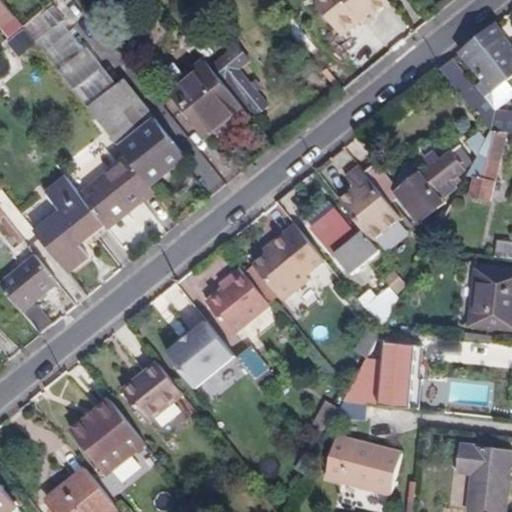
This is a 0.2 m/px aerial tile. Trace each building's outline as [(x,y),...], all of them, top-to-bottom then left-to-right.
[(373,19),(392,5),(387,0),(312,0),(311,1),(342,38),(361,22),(361,20),(368,14),(373,19)] [(0,29),(0,30),(14,19),(0,1),(0,29)] [(8,41),(20,56),(36,43),(23,28),(8,41)] [(511,50),(511,51),(494,29),(463,54),(486,83),(476,91),(453,62),(441,72),(491,134),(494,116),(495,115),(485,102),(505,86),(511,79),(511,50)] [(206,138),(243,109),(217,77),(204,62),(168,91),(206,138)] [(155,192),(158,197),(174,182),(171,178),(174,173),(167,165),(180,153),(120,81),(107,91),(104,87),(106,84),(96,71),(72,91),(127,159),(155,192)] [(238,73),(226,82),(256,118),(267,108),(238,73)] [(511,94),(505,86),(485,102),(495,115),(511,101),(511,94)] [(499,135),(511,136),(511,116),(495,115),(494,116),(491,134),(499,135)] [(492,205),(499,135),(491,134),(486,144),(477,160),(466,180),(474,182),(472,204),(492,205)] [(468,148),(477,160),(486,144),(480,137),(468,148)] [(440,203),(456,190),(451,183),(463,173),(469,162),(457,149),(439,163),(434,155),(424,163),(430,170),(421,178),(420,177),(402,191),(408,199),(402,205),(420,227),(444,208),(440,203)] [(103,226),(107,231),(155,192),(127,159),(79,197),(103,226)] [(364,175),(390,207),(402,197),(376,165),(364,175)] [(373,244),(401,222),(390,207),(364,175),(360,171),(346,181),(355,192),(341,204),(365,234),(373,244)] [(35,234),(68,273),(88,257),(79,245),(103,226),(79,197),(66,180),(44,198),(58,215),(35,234)] [(34,226),(51,215),(42,200),(24,211),(34,226)] [(380,252),(373,244),(365,234),(358,241),(337,215),(313,233),(334,260),(336,258),(351,276),(380,252)] [(255,270),(283,304),(309,283),(305,279),(324,263),(295,229),(272,247),(265,253),(268,258),(255,270)] [(495,260),(511,261),(511,245),(496,244),(495,260)] [(1,287),(36,332),(48,322),(38,309),(34,312),(29,306),(58,283),(37,258),(1,287)] [(511,275),(476,272),(471,329),(511,333),(511,275)] [(208,305),(234,338),(271,309),(242,273),(229,283),(221,289),(224,292),(208,305)] [(304,308),(320,296),(310,284),(295,296),(304,308)] [(364,310),(382,334),(399,302),(389,288),(364,310)] [(169,357),(196,391),(235,360),(208,325),(192,338),(188,336),(179,344),(182,346),(169,357)] [(435,357),(461,360),(462,348),(437,345),(435,357)] [(380,408),(417,411),(420,381),(414,380),(417,350),(386,347),(380,408)] [(414,380),(420,381),(423,351),(417,350),(414,380)] [(250,352),(238,362),(254,384),(267,373),(250,352)] [(379,359),(367,358),(345,403),(344,405),(365,407),(376,408),(379,359)] [(184,397),(159,365),(124,393),(150,424),(184,397)] [(146,447),(112,404),(73,434),(108,478),(146,447)] [(365,407),(344,405),(338,415),(334,421),(363,424),(365,407)] [(315,425),(329,432),(334,421),(338,415),(325,407),(315,425)] [(343,484),(392,496),(401,454),(370,447),(339,440),(338,445),(330,476),(329,481),(343,484)] [(475,476),(471,511),(506,511),(511,466),(511,451),(460,446),(457,473),(475,476)] [(119,511),(120,511),(88,471),(49,502),(57,511),(119,511)] [(0,511),(14,511),(19,509),(0,484),(0,511)]
